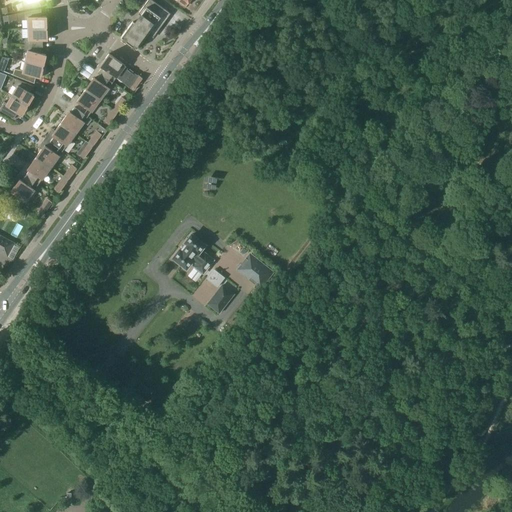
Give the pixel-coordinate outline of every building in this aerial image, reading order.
[(23,0),(24,1),(21,3),(14,4),(17,11),(22,10),(40,6),(38,0),(23,0)] [(135,23),(132,21),(120,37),(137,49),(148,33),(153,37),(170,13),(151,0),(147,0),(138,14),(140,15),(135,23)] [(28,29),(47,28),(46,16),(41,16),(41,9),(23,12),(15,13),(17,21),(24,20),(28,19),(28,29)] [(24,45),(43,46),(42,40),(47,39),(47,28),(28,29),(28,38),(25,38),(24,45)] [(41,53),(43,46),(24,45),(24,52),(27,53),(25,62),(43,66),(46,54),(41,53)] [(98,64),(94,69),(112,82),(118,75),(131,84),(129,87),(133,90),(137,85),(142,78),(138,75),(137,76),(124,67),(125,65),(109,53),(100,65),(98,64)] [(40,77),(43,66),(25,62),(23,71),(19,70),(17,76),(34,83),(36,76),(40,77)] [(100,99),(112,82),(94,69),(90,75),(94,77),(85,89),(100,99)] [(12,95),(28,105),(34,95),(29,92),(33,86),(16,79),(13,86),(16,87),(12,95)] [(87,116),(100,99),(85,89),(77,100),(74,98),(70,103),(87,116)] [(22,115),(28,105),(12,95),(7,103),(4,101),(0,108),(0,110),(14,119),(17,112),(22,115)] [(113,109),(117,112),(126,100),(121,97),(113,109)] [(91,119),(87,116),(70,103),(66,109),(69,111),(60,123),(75,133),(83,122),(87,125),(91,119)] [(108,124),(117,112),(113,109),(104,121),(108,124)] [(75,133),(60,123),(52,134),(49,132),(45,137),(63,150),(75,133)] [(97,131),(88,143),(92,146),(101,134),(97,131)] [(50,167),(63,150),(45,137),(41,143),(44,145),(36,157),(50,167)] [(84,158),(92,146),(88,143),(86,141),(77,153),(84,158)] [(38,184),(50,167),(36,157),(27,168),(24,166),(20,171),(38,184)] [(63,177),(68,180),(76,168),(72,165),(63,177)] [(25,201),(38,184),(20,171),(16,177),(19,179),(11,191),(25,201)] [(59,192),(68,180),(63,177),(55,189),(59,192)] [(38,211),(43,214),(52,202),(47,199),(38,211)] [(179,250),(173,258),(186,268),(192,261),(196,264),(195,266),(203,273),(213,260),(204,254),(203,255),(199,252),(205,245),(191,234),(185,242),(185,243),(180,250),(179,250)] [(0,252),(7,257),(15,242),(0,235),(0,252)] [(260,287),(271,272),(250,255),(238,269),(260,287)] [(217,287),(224,277),(219,273),(211,283),(217,287)] [(222,285),(208,303),(219,312),(233,294),(222,285)] [(66,492),(67,503),(75,503),(75,492),(66,492)]
